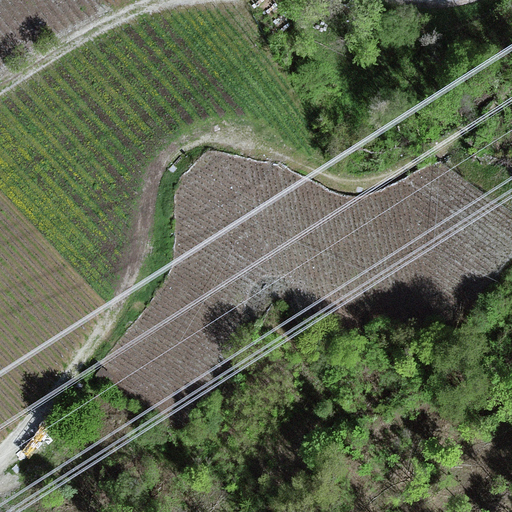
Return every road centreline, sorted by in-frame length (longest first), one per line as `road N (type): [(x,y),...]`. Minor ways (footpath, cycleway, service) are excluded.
road 1 (track): [(0,469),(54,414),(111,323),(173,148),(238,145),(338,174)]
road 2 (track): [(0,88),(131,7),(171,0)]
